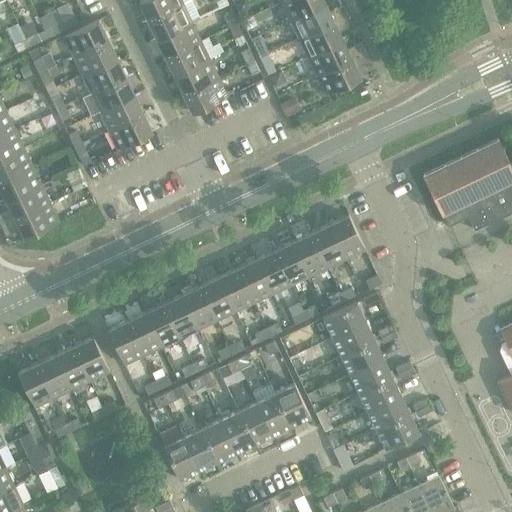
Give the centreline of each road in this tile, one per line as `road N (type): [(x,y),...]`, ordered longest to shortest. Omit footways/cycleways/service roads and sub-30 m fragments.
road 1 (residential): [(507,511),(407,315),(408,255),(354,146)]
road 2 (residential): [(208,211),(114,0)]
road 3 (tertiary): [(13,309),(208,211)]
road 4 (tertiary): [(354,146),(511,72)]
road 5 (tertiary): [(208,211),(354,146)]
road 6 (residential): [(206,511),(199,498),(322,440)]
